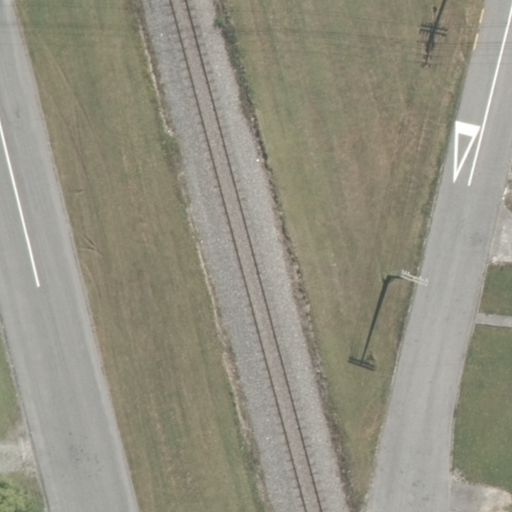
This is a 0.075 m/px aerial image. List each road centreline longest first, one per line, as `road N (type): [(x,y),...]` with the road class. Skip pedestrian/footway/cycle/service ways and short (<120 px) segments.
road 1 (residential): [(105,511),(0,86)]
road 2 (residential): [(418,443),(511,53)]
